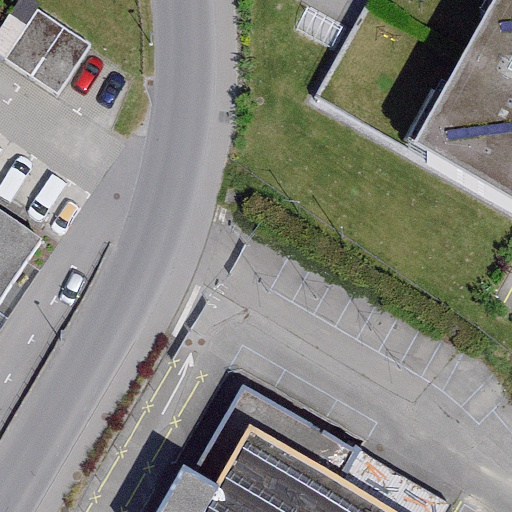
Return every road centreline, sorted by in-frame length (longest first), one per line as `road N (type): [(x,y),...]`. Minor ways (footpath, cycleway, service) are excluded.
road 1 (residential): [(0,511),(124,295),(155,224),(180,107),(180,0)]
road 2 (unknown): [(172,157),(96,221),(0,390)]
